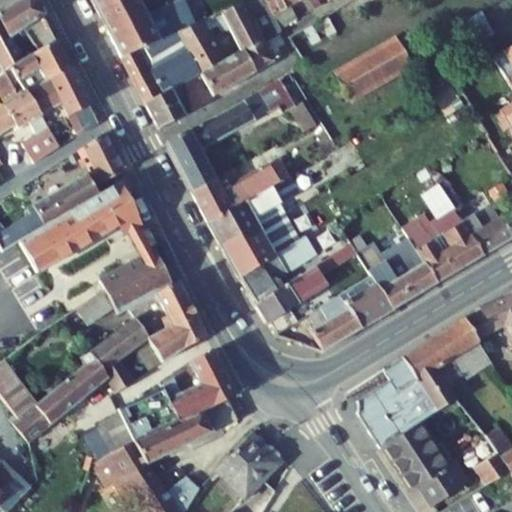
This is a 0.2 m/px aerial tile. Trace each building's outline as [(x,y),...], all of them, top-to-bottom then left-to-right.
[(10,68),(57,41),(36,0),(22,0),(0,13),(0,66),(3,72),(10,68)] [(89,0),(100,19),(134,4),(131,0),(89,0)] [(146,15),(138,0),(131,0),(134,4),(100,19),(107,32),(146,15)] [(222,14),(242,5),(240,0),(200,0),(204,6),(153,28),(146,15),(107,32),(120,58),(143,48),(176,33),(222,14)] [(254,73),(272,62),(247,14),(253,11),(266,35),(267,40),(281,34),(280,29),(264,0),(250,0),(242,5),(222,14),(229,29),(242,52),(242,51),(254,73)] [(264,0),(280,29),(296,20),(288,7),(300,0),(264,0)] [(321,6),(317,0),(309,0),(308,1),(310,5),(313,10),(321,6)] [(467,22),(478,43),(493,33),(482,12),(467,22)] [(199,74),(213,96),(238,82),(254,73),(242,51),(242,52),(226,61),(221,64),(204,34),(217,27),(221,33),(229,29),(222,14),(176,33),(192,60),(199,74)] [(303,28),(312,45),(336,33),(326,14),(303,28)] [(427,56),(414,30),(397,39),(411,65),(427,56)] [(152,62),(152,74),(163,94),(171,90),(163,77),(192,60),(176,33),(143,48),(148,57),(148,56),(152,62)] [(335,76),(348,101),(411,65),(397,39),(335,76)] [(70,68),(57,41),(10,68),(21,87),(27,91),(70,68)] [(511,46),(494,57),(507,78),(511,75),(511,46)] [(144,104),(163,94),(152,74),(152,62),(148,56),(148,57),(143,48),(120,58),(144,104)] [(163,77),(171,90),(199,74),(192,60),(163,77)] [(0,134),(14,126),(17,130),(29,123),(40,116),(27,91),(21,87),(10,68),(3,72),(16,96),(3,105),(0,106),(0,134)] [(98,125),(89,107),(70,68),(27,91),(40,116),(61,105),(67,119),(69,122),(77,137),(98,125)] [(0,99),(3,105),(16,96),(3,72),(0,74),(0,99)] [(295,108),(292,103),(278,79),(242,102),(218,115),(165,143),(182,179),(189,193),(214,180),(207,166),(199,152),(277,109),(282,116),(288,112),(295,108)] [(183,114),(171,90),(163,94),(144,104),(158,130),(184,116),(183,114)] [(316,126),(302,103),(295,108),(288,112),(302,133),(316,126)] [(511,113),(511,103),(494,115),(504,131),(510,129),(504,119),(511,113)] [(50,133),(69,122),(67,119),(61,105),(40,116),(48,129),(50,133)] [(29,123),(36,136),(48,129),(40,116),(29,123)] [(22,144),(33,164),(58,149),(50,133),(48,129),(36,136),(22,144)] [(86,167),(97,185),(122,173),(103,135),(84,148),(78,151),(82,160),(86,167)] [(278,161),(240,183),(233,169),(214,180),(189,193),(206,224),(281,181),(288,178),(278,161)] [(97,195),(86,175),(27,209),(30,215),(2,231),(0,227),(0,248),(1,251),(97,195)] [(486,192),(492,203),(506,195),(511,191),(511,176),(511,177),(486,192)] [(452,209),(432,177),(415,188),(436,220),(452,209)] [(36,272),(117,225),(123,235),(126,233),(136,227),(139,226),(122,194),(131,190),(126,179),(97,195),(1,251),(0,248),(0,269),(10,286),(35,272),(36,272)] [(253,218),(291,197),(281,181),(206,224),(219,247),(257,226),(253,218)] [(511,204),(511,210),(498,219),(511,239),(511,238),(511,191),(506,195),(511,204)] [(490,204),(474,214),(460,223),(469,237),(470,237),(482,256),(511,239),(498,219),(490,204)] [(460,223),(474,214),(467,205),(454,214),(460,223)] [(437,283),(482,256),(470,237),(469,237),(460,223),(454,214),(452,209),(436,220),(430,224),(424,215),(402,229),(409,240),(416,251),(437,283)] [(280,289),(275,281),(315,256),(304,236),(295,242),(280,216),(265,225),(267,227),(260,231),(257,226),(219,247),(237,279),(254,305),(276,292),(280,289)] [(132,245),(140,260),(151,254),(143,239),(136,227),(126,233),(132,245)] [(409,240),(381,256),(374,244),(367,247),(360,236),(348,243),(350,245),(356,255),(371,278),(391,311),(437,283),(416,251),(409,240)] [(340,251),(346,261),(356,255),(350,245),(340,251)] [(340,251),(280,289),(276,292),(254,305),(267,325),(270,323),(277,334),(296,323),(289,310),(326,287),(320,277),(346,261),(340,251)] [(128,309),(170,286),(153,252),(151,254),(140,260),(100,282),(104,290),(114,308),(118,314),(128,309)] [(360,329),(391,311),(371,278),(339,296),(360,329)] [(178,283),(170,286),(128,309),(134,318),(147,339),(162,363),(182,350),(205,338),(178,283)] [(77,308),(86,324),(114,308),(104,290),(77,308)] [(511,293),(511,292),(463,320),(477,341),(502,327),(511,345),(511,293)] [(322,352),(360,329),(339,296),(310,315),(317,327),(308,332),(322,352)] [(118,360),(133,349),(147,339),(134,318),(90,351),(95,360),(105,379),(115,394),(133,382),(118,360)] [(446,374),(441,366),(452,359),(465,379),(490,364),(477,341),(463,320),(402,359),(416,381),(435,368),(435,369),(441,377),(446,374)] [(148,372),(162,363),(147,339),(133,349),(148,372)] [(234,396),(212,351),(190,362),(200,384),(166,400),(178,423),(202,412),(227,400),(234,396)] [(356,402),(357,414),(379,449),(382,448),(419,423),(436,412),(455,399),(441,377),(435,369),(435,368),(416,381),(402,359),(383,370),(389,380),(356,402)] [(12,424),(28,443),(105,379),(95,360),(86,364),(81,366),(35,404),(18,419),(15,415),(9,419),(12,424)] [(35,404),(3,361),(0,363),(0,395),(15,415),(18,419),(35,404)] [(135,443),(178,423),(166,400),(161,389),(119,409),(117,409),(120,413),(135,443)] [(212,433),(237,421),(227,400),(202,412),(212,433)] [(178,423),(135,443),(111,455),(91,465),(106,489),(113,484),(130,511),(133,511),(138,509),(139,511),(184,511),(198,489),(187,476),(165,493),(147,464),(212,433),(202,412),(178,423)] [(135,443),(120,413),(96,426),(97,427),(108,448),(111,455),(135,443)] [(419,486),(432,506),(467,484),(454,463),(446,467),(419,423),(382,448),(411,492),(419,486)] [(97,427),(90,431),(101,452),(108,448),(97,427)] [(498,457),(511,450),(498,428),(484,436),(496,454),(498,457)] [(219,476),(244,500),(262,481),(260,479),(277,461),(277,455),(270,449),(264,449),(250,435),(215,472),(219,476)] [(511,449),(511,450),(498,457),(508,472),(511,477),(511,478),(511,449)] [(473,469),(485,487),(487,486),(508,472),(498,457),(496,454),(473,469)] [(0,464),(0,491),(17,474),(3,461),(0,464)] [(209,478),(213,483),(219,476),(215,472),(209,478)]
